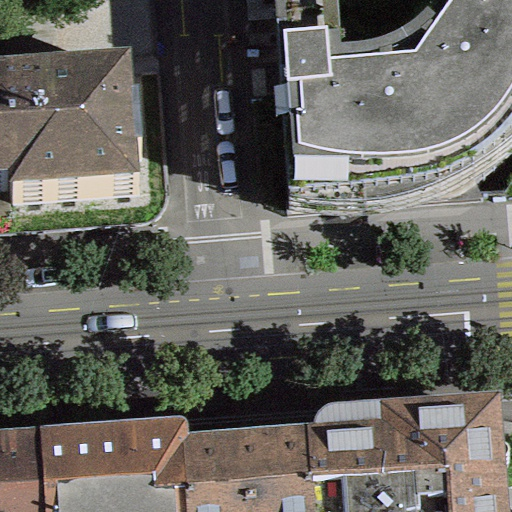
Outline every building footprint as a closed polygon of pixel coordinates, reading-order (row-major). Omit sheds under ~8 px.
[(511,152),(511,0),(273,0),(281,92),(289,203),(286,203),(287,217),(483,202),(473,186),(488,176),(501,165),(511,152)] [(46,95),(5,98),(12,192),(13,204),(139,195),(136,161),(141,160),(139,132),(137,111),(132,111),(130,74),(45,80),(46,95)] [(0,193),(12,192),(5,98),(0,98),(0,193)] [(509,511),(508,503),(508,491),(502,492),(496,419),(306,433),(311,511),(509,511)] [(181,442),(186,511),(311,511),(306,433),(225,439),(181,442)] [(42,453),(46,511),(186,511),(181,442),(76,450),(42,453)] [(46,511),(42,453),(0,455),(0,511),(46,511)]
